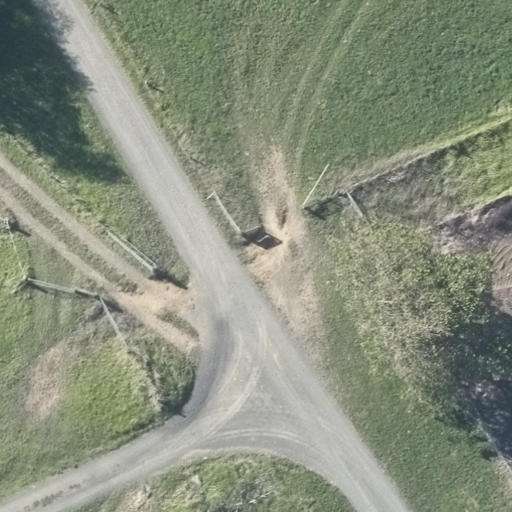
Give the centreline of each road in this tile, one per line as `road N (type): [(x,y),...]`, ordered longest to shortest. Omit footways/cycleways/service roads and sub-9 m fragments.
road 1 (unclassified): [(204,209),(382,511)]
road 2 (track): [(55,511),(312,393)]
road 3 (track): [(0,69),(204,209)]
road 4 (track): [(204,209),(74,0)]
road 5 (track): [(204,209),(204,0)]
